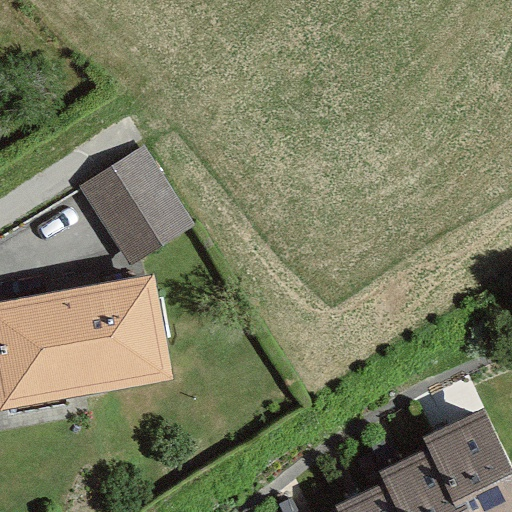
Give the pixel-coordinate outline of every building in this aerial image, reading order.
[(151,151),(87,189),(137,273),(201,235),(151,151)] [(0,376),(7,413),(178,382),(159,280),(0,309),(0,376)] [(432,448),(465,511),(511,511),(511,471),(480,412),(427,440),(432,448)] [(388,485),(401,511),(465,511),(432,448),(382,474),(388,485)] [(337,511),(401,511),(388,485),(338,511),(337,511)]
